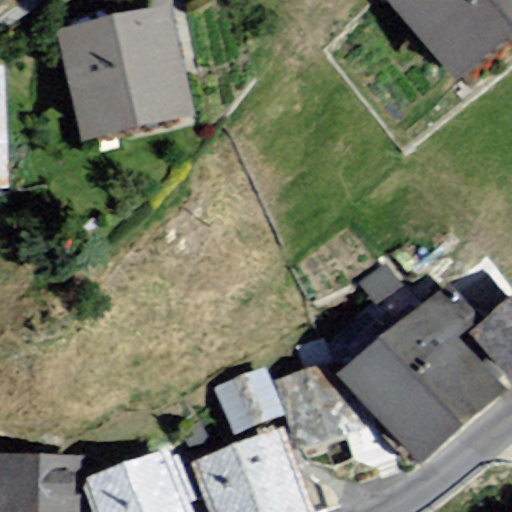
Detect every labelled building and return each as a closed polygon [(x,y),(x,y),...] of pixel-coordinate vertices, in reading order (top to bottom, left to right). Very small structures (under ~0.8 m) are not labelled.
[(511,0),(384,0),(457,96),(511,55),(511,0)] [(162,17),(59,40),(84,151),(187,128),(162,17)] [(434,316),(343,383),(416,481),(508,414),(434,316)] [(511,316),(470,347),(508,399),(511,396),(511,316)] [(258,376),(210,395),(230,444),(277,426),(258,376)] [(302,511),(278,440),(199,467),(213,511),(302,511)] [(71,511),(73,467),(0,464),(0,511),(71,511)] [(177,511),(163,468),(81,494),(87,511),(177,511)]
